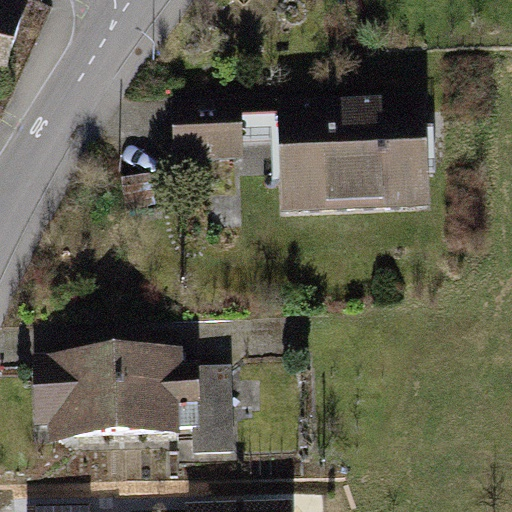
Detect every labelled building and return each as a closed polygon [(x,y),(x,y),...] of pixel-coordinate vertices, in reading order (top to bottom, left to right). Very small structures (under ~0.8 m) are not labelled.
[(31,8),(3,0),(0,0),(0,100),(3,101),(31,8)] [(485,104),(280,102),(279,212),(484,214),(485,104)] [(182,161),(252,161),(253,105),(182,104),(182,161)] [(245,351),(50,366),(59,479),(254,464),(245,351)] [(314,511),(313,499),(160,511),(314,511)]
